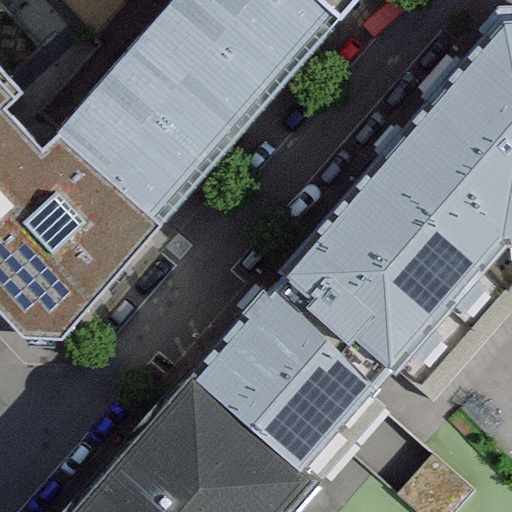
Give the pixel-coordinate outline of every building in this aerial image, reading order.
[(338,0),(173,0),(61,114),(139,197),(338,0)] [(511,8),(506,9),(399,131),(505,230),(511,229),(511,8)] [(0,164),(81,251),(139,197),(61,114),(46,127),(11,89),(19,81),(0,60),(0,164)] [(505,230),(399,131),(192,363),(296,451),(505,230)] [(296,451),(192,363),(61,511),(287,511),(322,474),(296,451)] [(442,447),(401,488),(425,511),(459,511),(484,488),(442,447)]
